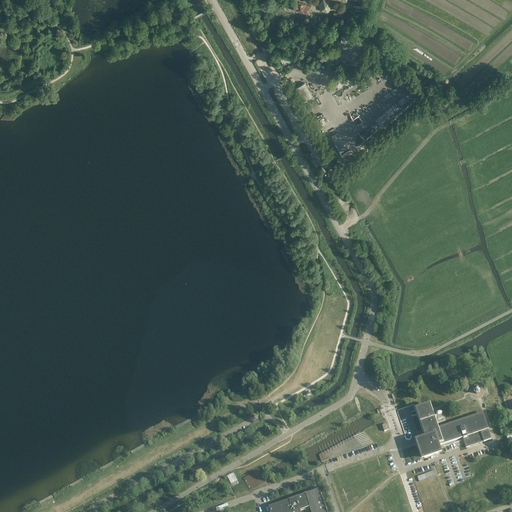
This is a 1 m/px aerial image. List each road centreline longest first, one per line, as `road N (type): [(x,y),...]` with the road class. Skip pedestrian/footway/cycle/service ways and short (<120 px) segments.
road 1 (unclassified): [(153,511),(347,398),(375,303),(211,0)]
road 2 (track): [(469,118),(433,133),(375,203),(466,160)]
road 3 (unknown): [(317,249),(322,303),(297,365),(269,395)]
road 4 (unknown): [(207,41),(275,160)]
road 5 (unknown): [(275,405),(291,440),(220,477)]
